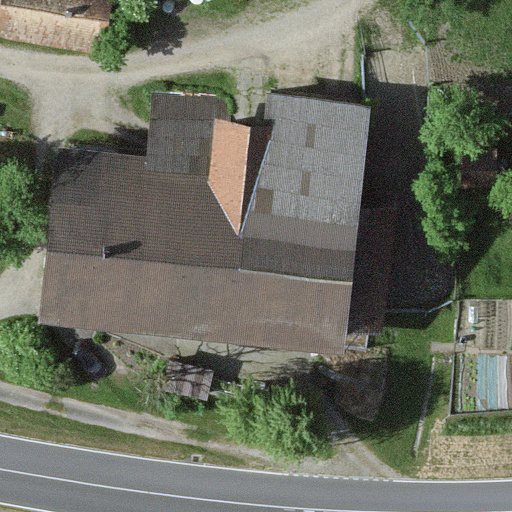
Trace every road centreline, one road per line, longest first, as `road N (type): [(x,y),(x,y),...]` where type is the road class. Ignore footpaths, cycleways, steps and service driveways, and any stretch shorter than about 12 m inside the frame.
road 1 (track): [(346,0),(296,34),(175,60),(49,71),(0,60)]
road 2 (primary): [(0,466),(146,492),(346,511)]
